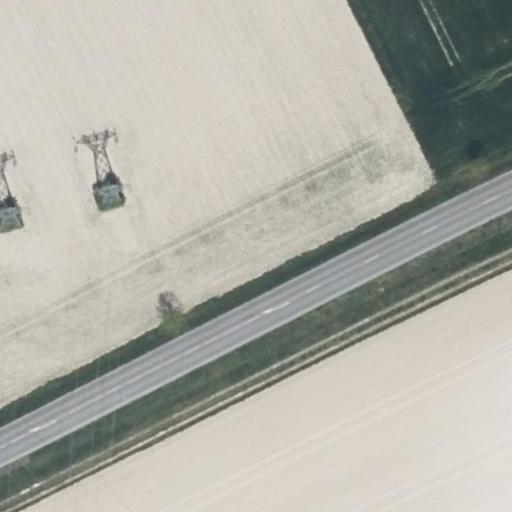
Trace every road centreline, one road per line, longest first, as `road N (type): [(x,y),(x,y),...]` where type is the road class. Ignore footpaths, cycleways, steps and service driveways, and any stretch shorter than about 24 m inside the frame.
road 1 (primary): [(0,444),(511,183)]
road 2 (track): [(511,260),(9,511)]
